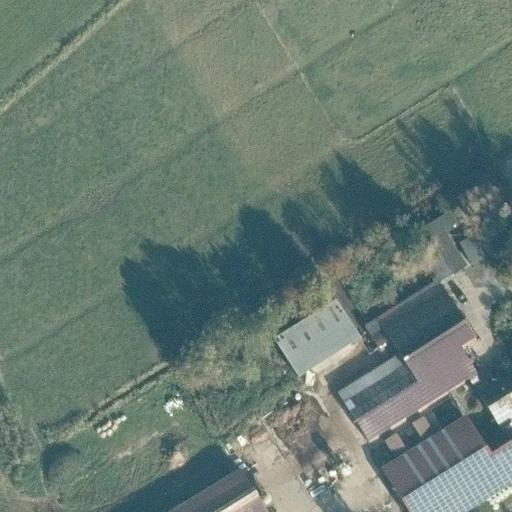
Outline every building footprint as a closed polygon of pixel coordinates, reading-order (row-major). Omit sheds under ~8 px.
[(441,289),(379,326),(400,361),(338,398),(366,444),(475,379),(459,352),(473,343),(441,289)] [(337,306),(275,344),(297,379),(359,341),(337,306)] [(511,380),(478,401),(496,430),(511,419),(511,380)] [(465,422),(382,471),(405,511),(468,511),(511,486),(511,446),(488,461),(465,422)] [(262,511),(240,475),(178,511),(262,511)]
